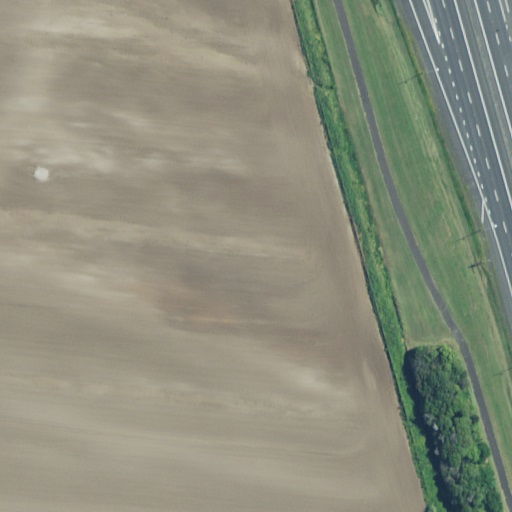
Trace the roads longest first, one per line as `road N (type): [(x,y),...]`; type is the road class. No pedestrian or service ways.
road 1 (motorway): [(479,144),(420,0)]
road 2 (motorway): [(479,144),(440,0)]
